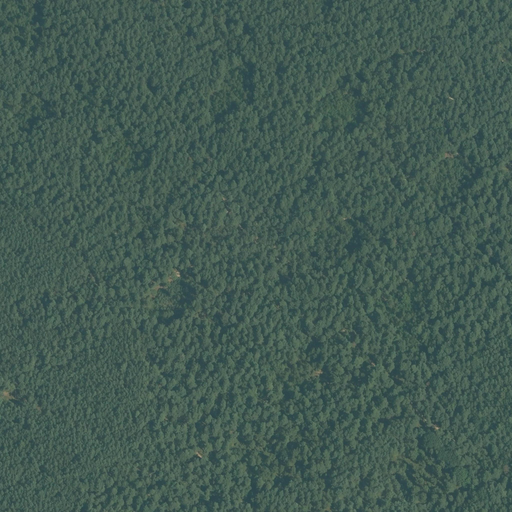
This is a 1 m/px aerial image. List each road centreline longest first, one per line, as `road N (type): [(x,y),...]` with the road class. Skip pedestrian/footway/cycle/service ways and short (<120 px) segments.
road 1 (track): [(203,458),(127,314),(108,302),(84,257)]
road 2 (track): [(349,336),(192,176)]
road 3 (track): [(494,484),(349,336)]
road 4 (track): [(84,257),(192,176)]
